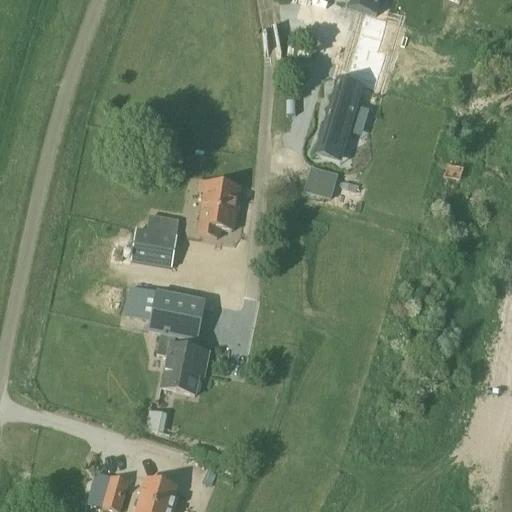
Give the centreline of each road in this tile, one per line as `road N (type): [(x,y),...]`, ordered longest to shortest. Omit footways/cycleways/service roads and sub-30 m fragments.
road 1 (unclassified): [(96,0),(66,73),(0,373)]
road 2 (unknown): [(234,381),(262,99),(255,0)]
